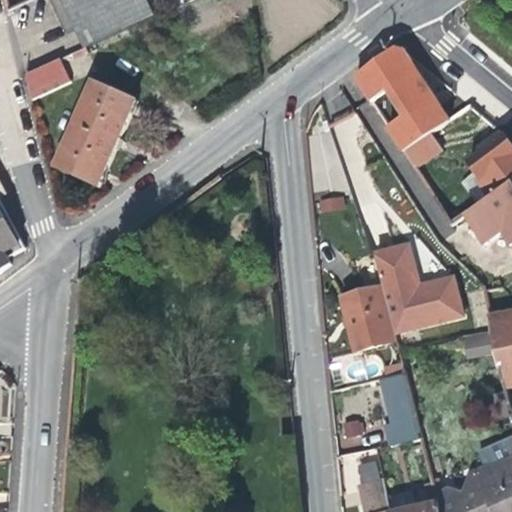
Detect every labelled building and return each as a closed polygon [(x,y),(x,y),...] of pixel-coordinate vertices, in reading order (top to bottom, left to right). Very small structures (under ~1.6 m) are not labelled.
[(48,0),(57,18),(64,34),(76,29),(84,48),(167,10),(162,0),(48,0)] [(450,121),(433,92),(408,51),(398,48),(381,61),(356,79),(404,152),(433,133),(450,121)] [(26,75),(33,100),(73,80),(63,58),(26,75)] [(97,82),(58,169),(102,189),(123,142),(141,101),(97,82)] [(446,83),(433,92),(450,121),(473,106),(446,83)] [(468,163),(476,175),(494,199),(511,186),(511,143),(501,129),(476,147),(481,153),(468,163)] [(446,152),(433,133),(404,152),(416,171),(446,152)] [(481,209),(494,199),(476,175),(463,184),(481,209)] [(511,186),(494,199),(481,209),(468,218),(486,242),(503,227),(507,228),(511,242),(511,186)] [(345,209),(344,196),(318,198),(319,211),(345,209)] [(0,272),(10,264),(8,260),(24,251),(0,200),(0,272)] [(375,256),(383,289),(395,335),(464,317),(454,280),(421,288),(410,247),(392,251),(375,256)] [(395,335),(383,289),(342,299),(349,327),(355,350),(396,340),(395,335)] [(511,309),(488,314),(492,333),(497,353),(511,350),(511,309)] [(484,331),(461,337),(467,358),(490,352),(484,331)] [(511,350),(497,353),(505,391),(511,389),(511,350)] [(422,436),(406,374),(380,381),(395,443),(422,436)] [(339,422),(341,448),(364,446),(363,420),(339,422)] [(452,491),(438,497),(440,501),(442,511),(511,511),(511,439),(480,454),(487,470),(477,475),(481,485),(467,490),(465,496),(452,491)] [(365,511),(394,511),(385,478),(357,484),(365,511)] [(428,504),(440,501),(438,497),(434,481),(424,484),(428,504)] [(442,511),(440,501),(428,504),(398,511),(442,511)]
